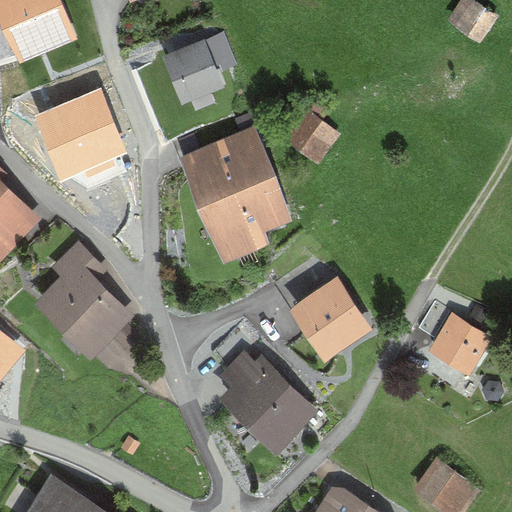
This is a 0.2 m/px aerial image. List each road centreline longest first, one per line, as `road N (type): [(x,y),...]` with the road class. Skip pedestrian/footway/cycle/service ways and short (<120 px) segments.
road 1 (residential): [(258,511),(353,419),(437,270)]
road 2 (residential): [(151,293),(140,127),(101,0)]
road 3 (residential): [(225,511),(151,293)]
road 4 (residential): [(0,143),(151,293)]
road 5 (residential): [(0,430),(175,511)]
